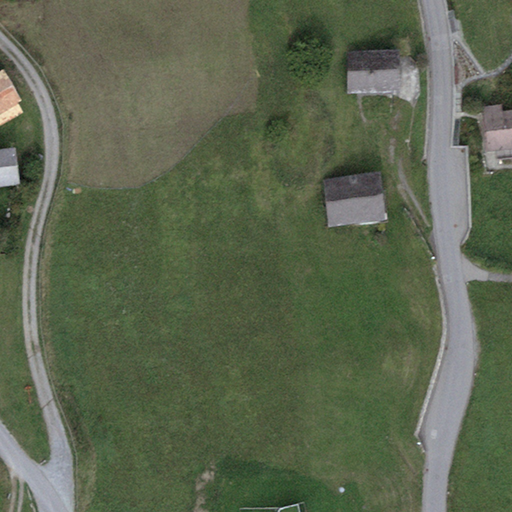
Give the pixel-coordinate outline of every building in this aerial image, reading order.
[(398,51),(347,52),(348,93),(399,92),(398,51)] [(0,126),(23,113),(17,103),(21,101),(3,69),(0,70),(0,126)] [(501,105),(481,108),(487,152),(511,148),(511,110),(502,112),(501,105)] [(0,186),(19,184),(14,147),(0,149),(0,186)] [(380,173),(324,181),(330,227),(386,219),(380,173)]
